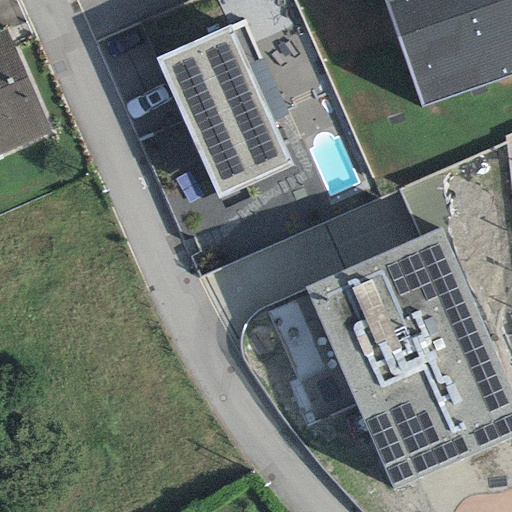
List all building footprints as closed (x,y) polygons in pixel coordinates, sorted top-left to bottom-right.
[(511,0),(384,0),(422,105),(511,72),(511,0)] [(215,195),(290,161),(271,122),(247,65),(228,26),(154,59),(215,195)] [(0,154),(50,133),(5,30),(0,31),(0,154)] [(262,59),(247,65),(271,122),(286,116),(262,59)] [(208,256),(222,293),(439,216),(426,178),(208,256)] [(390,488),(511,435),(511,393),(441,228),(303,287),(390,488)]
